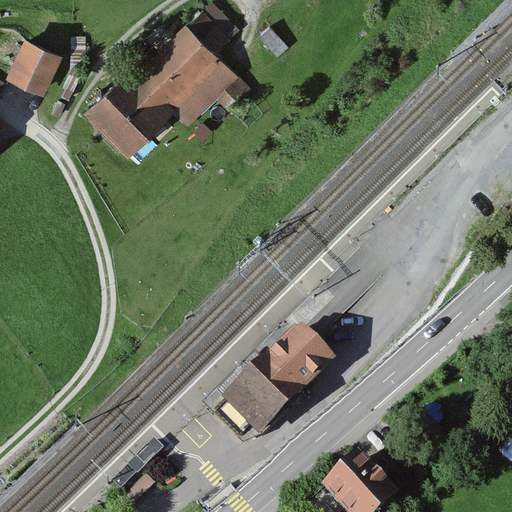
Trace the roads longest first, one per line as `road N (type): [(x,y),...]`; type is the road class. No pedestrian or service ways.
road 1 (residential): [(163,511),(211,472),(277,436),(393,317),(413,292),(468,174),(511,119)]
road 2 (unclassified): [(0,458),(82,378),(100,348),(109,291),(72,175),(36,130),(0,106)]
road 3 (tertiary): [(511,268),(238,511)]
